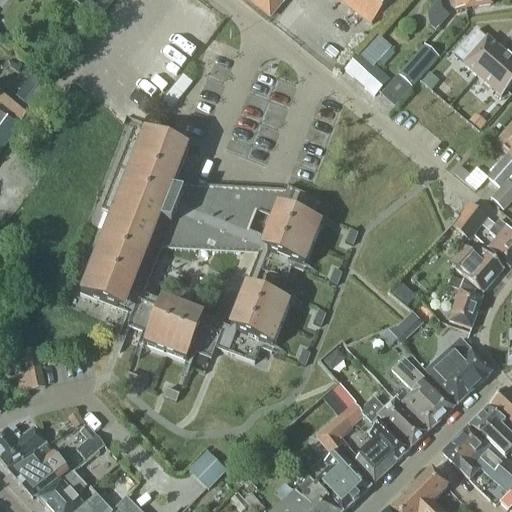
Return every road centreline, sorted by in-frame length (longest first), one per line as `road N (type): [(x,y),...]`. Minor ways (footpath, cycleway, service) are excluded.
road 1 (residential): [(478,206),(214,0)]
road 2 (residential): [(364,511),(503,380)]
